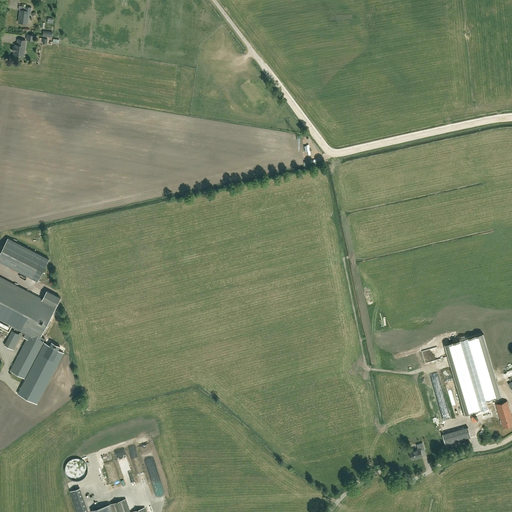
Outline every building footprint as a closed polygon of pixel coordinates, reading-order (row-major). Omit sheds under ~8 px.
[(86,29),(109,31),(111,0),(66,0),(64,31),(69,20),(70,27),(78,28),(81,22),(85,42),(86,29)] [(31,7),(25,7),(25,10),(20,9),(19,16),(20,16),(19,22),(27,23),(29,14),(30,14),(31,7)] [(25,40),(18,39),(17,45),(15,45),(15,47),(13,47),(13,51),(15,51),(14,55),(24,56),(25,40)] [(0,252),(0,261),(38,281),(49,259),(8,238),(0,252)] [(41,336),(61,298),(47,290),(42,299),(0,276),(0,319),(26,333),(23,337),(26,339),(10,371),(25,379),(44,343),(43,342),(45,338),(44,338),(41,336)] [(13,350),(17,343),(21,335),(12,331),(5,345),(13,350)] [(25,379),(24,382),(18,393),(37,403),(63,353),(58,350),(60,346),(52,342),(50,345),(44,343),(25,379)] [(473,385),(501,377),(498,367),(489,370),(488,368),(470,373),(473,385)] [(479,402),(481,409),(488,407),(486,400),(479,402)] [(496,404),(499,416),(502,427),(511,424),(511,417),(507,401),(496,404)] [(446,444),(471,437),(468,427),(442,434),(445,444),(446,444)] [(420,450),(424,449),(422,443),(417,445),(418,449),(409,451),(411,460),(418,458),(422,457),(420,450)] [(141,456),(134,458),(136,466),(143,464),(141,456)] [(137,485),(130,461),(122,463),(124,469),(130,488),(137,485)] [(139,469),(144,497),(151,496),(145,468),(139,469)] [(70,491),(77,511),(86,511),(88,511),(80,488),(70,491)] [(146,511),(145,507),(130,511),(126,499),(109,504),(111,511),(146,511)]
